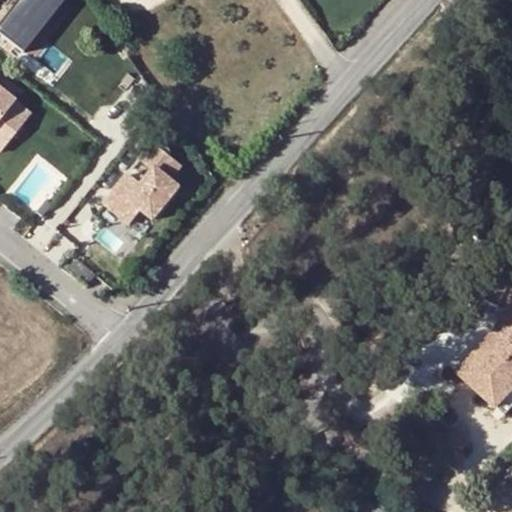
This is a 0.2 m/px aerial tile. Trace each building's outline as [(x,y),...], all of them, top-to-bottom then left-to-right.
[(57,1),(56,0),(18,0),(0,22),(0,42),(13,54),(57,1)] [(19,58),(62,5),(57,1),(13,54),(19,58)] [(0,122),(17,131),(30,115),(0,90),(0,122)] [(0,151),(17,131),(0,122),(0,151)] [(156,140),(136,165),(150,176),(138,190),(125,179),(101,208),(126,229),(137,215),(149,225),(175,193),(166,185),(177,171),(166,162),(171,156),(156,140)] [(70,264),(61,276),(81,292),(91,280),(70,264)] [(473,357),(457,375),(495,409),(511,390),(511,301),(506,313),(496,333),(486,343),(482,347),(492,356),(483,366),(473,357)] [(479,337),(486,343),(496,333),(506,313),(495,307),(479,337)] [(482,347),(473,357),(483,366),(492,356),(482,347)] [(511,390),(495,409),(504,418),(511,409),(511,390)]
